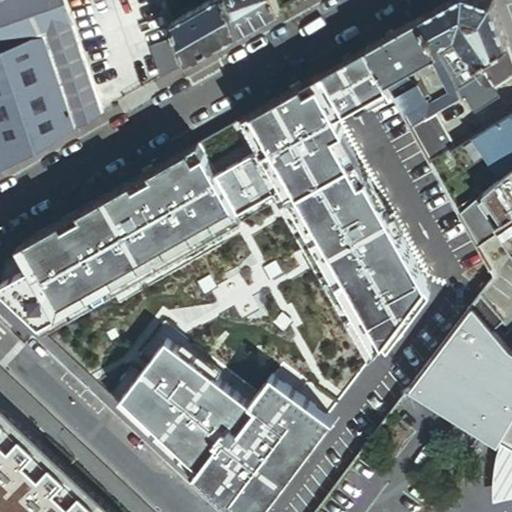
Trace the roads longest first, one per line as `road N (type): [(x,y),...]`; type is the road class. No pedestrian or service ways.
road 1 (residential): [(380,0),(0,215)]
road 2 (residential): [(0,347),(180,511)]
